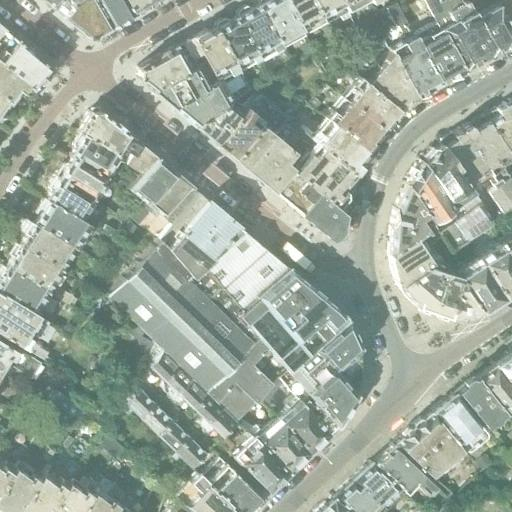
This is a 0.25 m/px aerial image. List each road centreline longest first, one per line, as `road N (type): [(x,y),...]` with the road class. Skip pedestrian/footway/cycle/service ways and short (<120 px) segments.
road 1 (residential): [(86,72),(320,260),(358,273)]
road 2 (residential): [(511,72),(422,120),(395,150),(373,189),(358,273)]
road 3 (residential): [(282,511),(412,380)]
road 4 (residential): [(0,187),(86,72)]
road 5 (residential): [(86,72),(204,0)]
